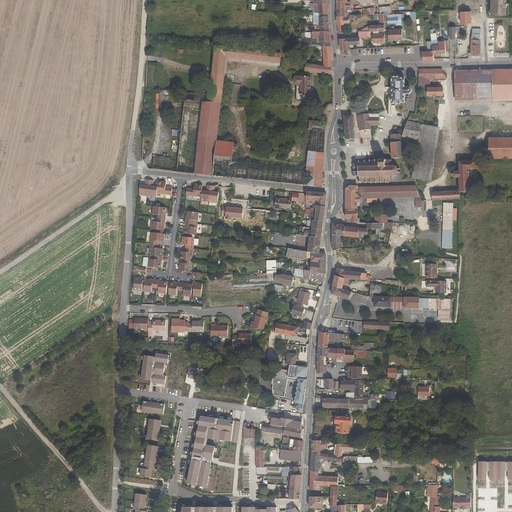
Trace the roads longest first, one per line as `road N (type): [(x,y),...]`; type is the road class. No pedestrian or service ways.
road 1 (tertiary): [(304,504),(334,191)]
road 2 (residential): [(334,191),(131,170)]
road 3 (residential): [(131,170),(144,0)]
road 4 (track): [(0,387),(103,511)]
road 5 (track): [(129,180),(0,272)]
road 6 (tertiary): [(342,68),(485,64)]
road 7 (residential): [(129,180),(121,313)]
road 8 (residential): [(249,311),(121,313)]
road 9 (tertiary): [(334,191),(342,68)]
road 10 (residential): [(119,390),(116,511)]
